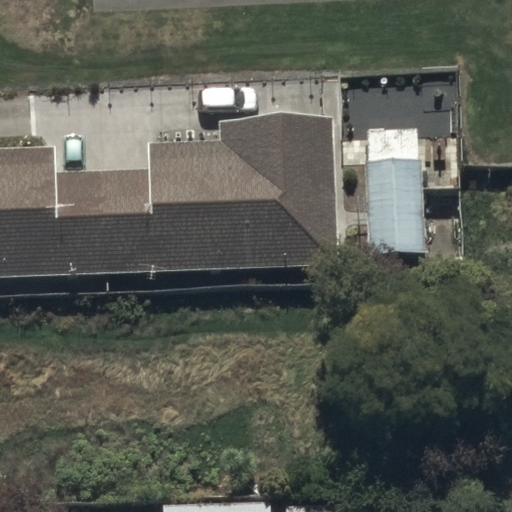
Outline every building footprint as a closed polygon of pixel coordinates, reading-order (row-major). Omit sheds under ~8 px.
[(0,291),(340,280),(335,126),(217,130),(218,152),(146,155),(146,179),(58,182),(57,157),(0,159),(0,291)] [(417,127),(364,130),(366,169),(363,169),(369,270),(429,266),(423,170),(420,170),(417,127)] [(274,302),(188,303),(189,391),(216,391),(216,400),(248,400),(248,394),(275,394),(274,302)] [(55,362),(0,363),(0,501),(85,500),(85,489),(159,487),(157,378),(55,380),(55,362)] [(352,484),(347,409),(287,413),(292,487),(352,484)]
